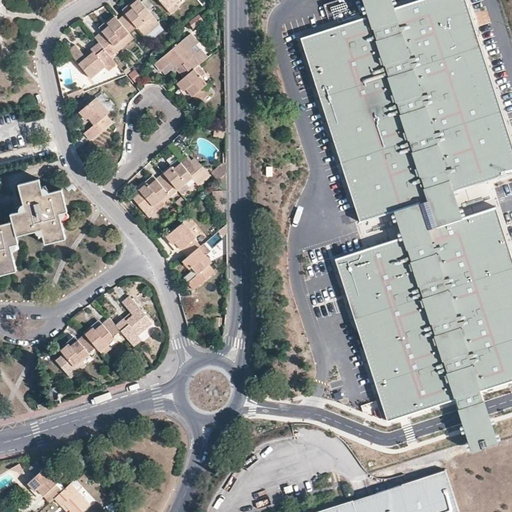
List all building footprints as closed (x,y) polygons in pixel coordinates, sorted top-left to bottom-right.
[(158,19),(153,14),(151,11),(141,0),(135,0),(131,3),(133,6),(117,18),(129,32),(137,25),(139,26),(145,34),(160,22),(158,19)] [(141,0),(151,11),(157,6),(151,0),(141,0)] [(428,200),(454,192),(511,172),(511,144),(465,0),(417,0),(394,8),(368,16),(302,40),(306,54),(361,222),(394,211),(420,203),(428,200)] [(363,0),(368,16),(394,8),(391,0),(363,0)] [(181,6),(177,1),(169,8),(173,13),(181,6)] [(193,16),(198,11),(195,7),(190,13),(193,16)] [(115,44),(122,38),(129,32),(117,18),(114,14),(107,21),(109,23),(94,35),(98,41),(105,49),(114,42),(115,44)] [(193,28),(204,22),(200,15),(189,21),(193,28)] [(165,52),(154,60),(161,68),(164,71),(171,66),(176,62),(179,65),(176,67),(183,76),(194,67),(199,63),(200,62),(192,53),(198,49),(194,44),(199,40),(191,30),(165,52)] [(126,43),(133,37),(129,32),(122,38),(126,43)] [(111,56),(126,43),(122,38),(115,44),(114,42),(105,49),(111,56)] [(91,76),(105,64),(113,58),(111,56),(105,49),(98,41),(91,47),(93,50),(87,55),(76,42),(68,49),(91,76)] [(209,55),(201,46),(198,49),(205,58),(209,55)] [(198,49),(192,53),(200,62),(205,58),(198,49)] [(108,68),(116,62),(113,58),(105,64),(108,68)] [(194,67),(201,76),(206,71),(199,63),(194,67)] [(183,76),(177,81),(184,90),(187,88),(198,102),(211,91),(206,84),(207,83),(201,76),(194,67),(183,76)] [(136,70),(130,74),(134,82),(141,77),(136,70)] [(104,91),(100,95),(106,103),(111,99),(104,91)] [(106,103),(100,95),(83,109),(89,116),(92,114),(97,121),(87,129),(93,136),(114,118),(109,112),(112,110),(106,103)] [(162,171),(163,173),(172,165),(174,167),(189,156),(185,152),(177,158),(162,171)] [(177,189),(185,182),(193,176),(197,182),(208,173),(202,165),(199,168),(196,165),(189,156),(174,167),(172,165),(163,173),(173,185),(177,189)] [(218,178),(226,171),(225,161),(222,161),(212,170),(218,178)] [(167,190),(173,185),(163,173),(156,178),(149,184),(147,181),(139,188),(132,194),(142,207),(150,200),(153,204),(161,197),(169,191),(167,190)] [(149,184),(156,178),(152,174),(137,185),(139,188),(147,181),(149,184)] [(14,221),(16,235),(42,229),(45,244),(66,239),(60,213),(68,211),(64,199),(62,189),(50,192),(43,194),(39,179),(18,184),(25,210),(12,213),(14,221)] [(177,189),(181,194),(189,187),(185,182),(177,189)] [(461,202),(494,195),(492,183),(458,190),(461,202)] [(215,211),(225,210),(222,188),(213,189),(215,211)] [(462,218),(454,192),(428,200),(420,203),(394,211),(403,237),(428,229),(436,226),(462,218)] [(165,203),(161,197),(153,204),(157,209),(165,203)] [(184,203),(179,198),(175,201),(179,207),(184,203)] [(157,209),(153,204),(150,200),(142,207),(149,215),(157,209)] [(491,409),(486,394),(511,385),(511,256),(495,207),(462,218),(436,226),(428,229),(403,237),(336,259),(390,422),(459,402),(464,418),(471,445),(481,445),(489,443),(498,437),(491,409)] [(188,255),(201,244),(195,237),(197,235),(196,235),(190,228),(193,226),(197,222),(191,214),(189,217),(184,220),(167,234),(173,242),(176,240),(188,255)] [(18,243),(16,235),(14,221),(0,224),(0,274),(17,271),(10,246),(18,243)] [(199,233),(193,226),(190,228),(196,235),(199,233)] [(211,248),(205,241),(201,244),(206,252),(211,248)] [(206,252),(201,244),(188,255),(183,259),(189,267),(192,265),(197,272),(185,282),(191,289),(216,269),(210,262),(212,260),(206,252)] [(123,317),(115,324),(120,330),(128,338),(137,330),(151,319),(130,294),(122,301),(131,311),(133,314),(126,320),(124,317),(123,317)] [(131,311),(124,317),(126,320),(133,314),(131,311)] [(115,324),(109,317),(94,330),(93,328),(84,335),(96,349),(98,351),(107,344),(114,338),(113,336),(120,330),(115,324)] [(128,338),(132,343),(141,336),(137,330),(128,338)] [(96,349),(84,335),(79,340),(70,347),(69,345),(61,352),(78,372),(87,366),(84,362),(91,356),(89,355),(96,349)] [(79,340),(75,336),(59,350),(61,352),(69,345),(70,347),(79,340)] [(110,349),(107,344),(98,351),(102,356),(110,349)] [(375,402),(362,406),(365,415),(378,411),(375,402)] [(49,465),(45,470),(52,476),(56,472),(49,465)] [(38,490),(51,504),(56,499),(64,492),(58,485),(59,484),(52,476),(45,470),(29,485),(36,492),(38,490)] [(458,511),(445,471),(350,501),(316,511),(458,511)] [(72,484),(79,491),(84,487),(76,479),(72,484)] [(64,492),(56,499),(63,507),(66,505),(72,511),(70,511),(85,511),(92,504),(79,491),(72,484),(64,492)]
